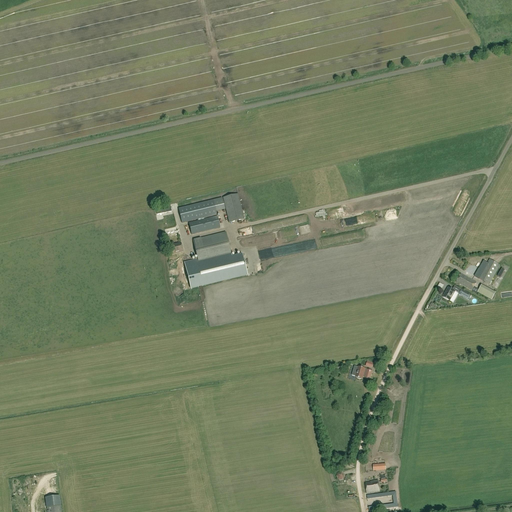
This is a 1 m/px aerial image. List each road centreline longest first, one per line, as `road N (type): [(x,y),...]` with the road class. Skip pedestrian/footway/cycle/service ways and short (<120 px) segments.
road 1 (unclassified): [(0,164),(511,47)]
road 2 (track): [(363,511),(357,467),(370,414),(428,290)]
road 3 (unclassified): [(428,290),(511,138)]
